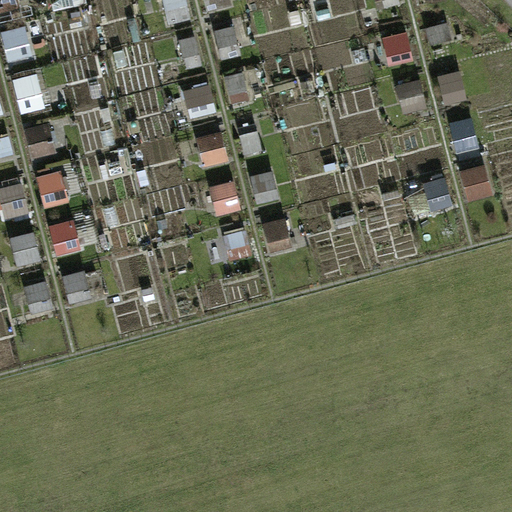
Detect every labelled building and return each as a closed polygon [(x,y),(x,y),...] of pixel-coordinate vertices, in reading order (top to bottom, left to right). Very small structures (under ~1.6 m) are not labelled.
[(162,0),(170,25),(193,18),(187,0),(162,0)] [(204,0),(206,9),(231,6),(230,0),(204,0)] [(448,23),(426,29),(432,48),(454,42),(448,23)] [(2,32),(8,64),(35,59),(28,26),(2,32)] [(234,27),(215,31),(222,60),(241,56),(234,27)] [(410,33),(384,37),(388,66),(414,62),(410,33)] [(186,69),(202,66),(198,37),(181,40),(186,69)] [(37,75),(15,81),(23,112),(45,106),(37,75)] [(210,82),(184,89),(191,119),(218,112),(210,82)] [(31,158),(56,154),(52,124),(27,128),(31,158)] [(262,153),(259,126),(241,128),(244,155),(262,153)] [(225,132),(197,138),(204,167),(231,161),(225,132)] [(468,202),(494,196),(487,166),(461,172),(468,202)] [(44,207),(69,201),(62,170),(37,176),(44,207)] [(259,206),(281,201),(274,171),(252,177),(259,206)] [(425,183),(430,212),(454,208),(449,179),(425,183)] [(218,216),(243,211),(236,181),(211,187),(218,216)] [(22,183),(0,190),(0,198),(7,221),(31,214),(22,183)] [(57,256),(84,249),(75,219),(49,226),(57,256)] [(266,221),(268,252),(292,250),(289,219),(266,221)] [(230,255),(250,251),(246,231),(225,235),(230,255)] [(19,267),(43,261),(35,232),(11,239),(19,267)] [(87,272),(65,275),(69,302),(91,298),(87,272)] [(34,314),(55,307),(46,281),(25,289),(34,314)]
